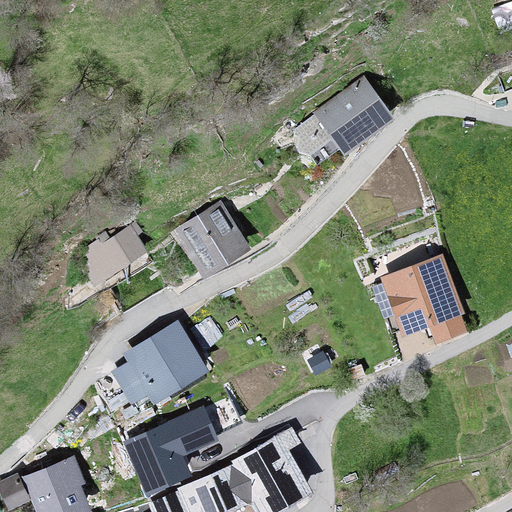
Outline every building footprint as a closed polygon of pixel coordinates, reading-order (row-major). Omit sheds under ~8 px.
[(361,82),(314,114),(344,157),(391,125),(361,82)] [(223,208),(176,236),(202,280),(249,252),(223,208)] [(80,260),(95,286),(146,256),(130,230),(80,260)] [(440,260),(380,284),(403,341),(463,317),(440,260)] [(179,329),(113,368),(141,415),(207,377),(179,329)] [(182,511),(173,489),(193,481),(170,424),(122,444),(145,500),(149,511),(182,511)] [(285,439),(233,467),(256,511),(286,511),(316,496),(285,439)] [(91,511),(68,462),(25,482),(39,511),(91,511)] [(191,487),(203,511),(241,511),(246,510),(227,470),(191,487)]
